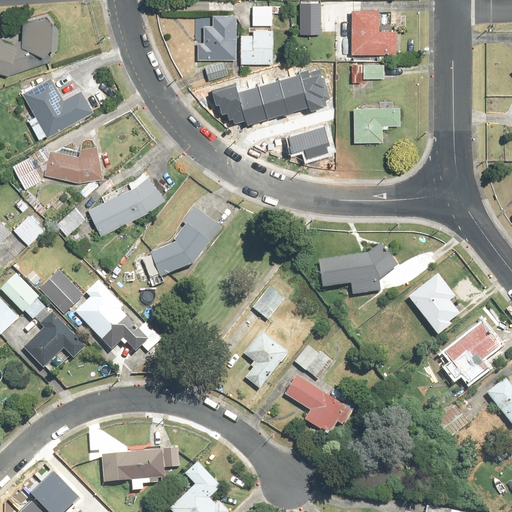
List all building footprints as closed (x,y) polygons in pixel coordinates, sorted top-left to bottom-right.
[(324,1),(301,0),(300,23),(324,23),(324,1)] [(254,3),(254,24),(275,24),(275,3),(254,3)] [(383,5),(355,5),(355,52),(400,52),(401,27),(383,27),(383,5)] [(401,11),(391,11),(391,25),(401,26),(401,11)] [(27,23),(26,36),(0,29),(0,71),(11,75),(56,59),(60,47),(61,18),(52,12),(27,23)] [(199,39),(199,57),(240,57),(241,13),(216,12),(216,22),(206,22),(206,39),(199,39)] [(243,32),(243,60),(278,61),(278,28),(256,27),(256,33),(243,32)] [(228,61),(206,64),(208,79),(231,76),(228,61)] [(386,64),(353,63),(352,82),(366,82),(367,76),(386,77),(386,64)] [(234,85),(215,91),(220,109),(227,106),(232,123),(244,119),(246,123),(304,106),(306,111),(330,104),(319,71),(297,77),(296,72),(235,90),(234,85)] [(57,74),(27,91),(52,138),(103,111),(89,86),(69,97),(57,74)] [(404,105),(356,106),(357,139),(388,138),(387,125),(404,125),(404,105)] [(287,138),(291,153),(302,150),(306,161),(328,154),(326,146),(330,144),(325,127),(287,138)] [(47,172),(80,180),(109,177),(106,143),(82,145),(83,154),(53,147),(47,172)] [(0,164),(8,159),(2,150),(0,151),(0,164)] [(33,153),(15,163),(28,188),(47,179),(33,153)] [(103,233),(152,210),(170,195),(148,168),(133,180),(137,185),(91,208),(103,233)] [(31,193),(24,200),(40,215),(47,208),(31,193)] [(79,205),(60,221),(71,233),(90,217),(79,205)] [(32,212),(16,227),(31,244),(48,229),(32,212)] [(0,215),(0,238),(12,229),(0,215)] [(151,282),(193,265),(218,229),(211,224),(206,231),(188,219),(173,242),(141,254),(151,282)] [(380,251),(323,256),(326,286),(354,283),(355,293),(383,290),(380,251)] [(62,268),(42,286),(80,326),(88,318),(118,350),(129,339),(144,355),(160,340),(105,281),(88,296),(62,268)] [(438,271),(410,293),(443,333),(470,311),(438,271)] [(20,272),(4,287),(39,323),(55,308),(20,272)] [(273,284),(254,305),(270,318),(288,297),(273,284)] [(0,330),(5,335),(23,317),(3,295),(0,297),(0,330)] [(89,345),(58,313),(25,344),(47,368),(69,348),(77,357),(89,345)] [(488,318),(447,349),(456,361),(451,364),(462,378),(466,374),(473,382),(495,365),(488,356),(507,342),(488,318)] [(293,350),(266,329),(248,353),(257,360),(246,375),(264,388),(293,350)] [(311,340),(296,360),(320,377),(335,358),(311,340)] [(511,373),(488,391),(511,421),(511,373)] [(357,406),(299,374),(288,394),(312,407),(306,417),(334,433),(341,421),(347,424),(357,406)] [(458,403),(438,418),(453,437),(473,422),(458,403)] [(105,428),(91,428),(91,450),(106,450),(105,428)] [(178,466),(178,443),(161,444),(161,448),(107,449),(107,481),(134,480),(134,489),(155,489),(155,480),(168,479),(168,467),(178,466)] [(201,459),(158,503),(166,511),(172,511),(175,510),(176,511),(231,511),(233,510),(216,494),(227,484),(201,459)] [(79,498),(53,472),(42,483),(68,509),(79,498)] [(64,511),(68,509),(42,483),(31,494),(49,511),(64,511)] [(40,511),(31,502),(20,511),(40,511)]
